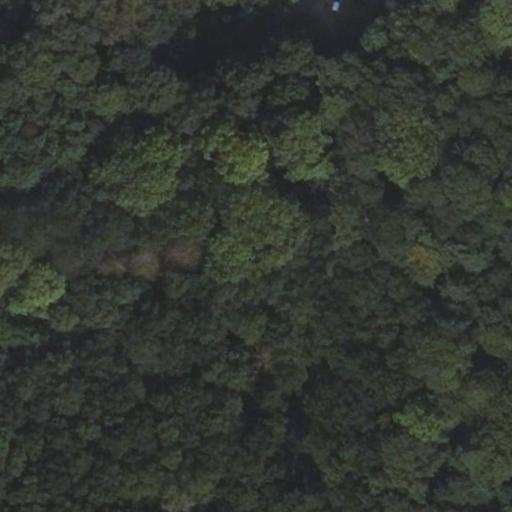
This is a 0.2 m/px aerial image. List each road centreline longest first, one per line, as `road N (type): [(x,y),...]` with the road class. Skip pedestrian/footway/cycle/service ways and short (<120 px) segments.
road 1 (track): [(310,0),(0,199)]
road 2 (track): [(439,511),(511,248)]
